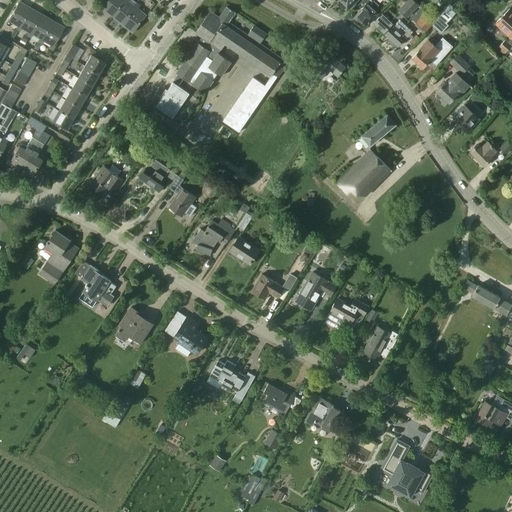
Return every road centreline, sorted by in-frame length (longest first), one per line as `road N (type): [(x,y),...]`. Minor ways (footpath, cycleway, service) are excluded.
road 1 (residential): [(511,458),(444,431),(242,321),(83,220),(43,206)]
road 2 (tertiary): [(511,240),(459,182),(381,64),(288,0)]
road 3 (residential): [(43,206),(141,62)]
